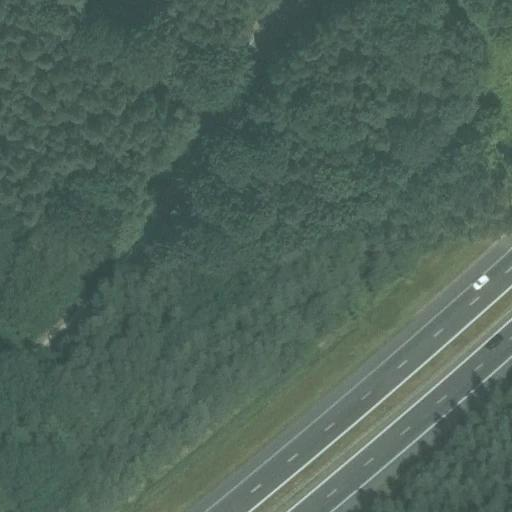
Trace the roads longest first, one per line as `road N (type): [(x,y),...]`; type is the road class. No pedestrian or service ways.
road 1 (unclassified): [(0,390),(112,299),(290,0)]
road 2 (motorway): [(511,267),(227,511)]
road 3 (motorway): [(312,511),(511,338)]
